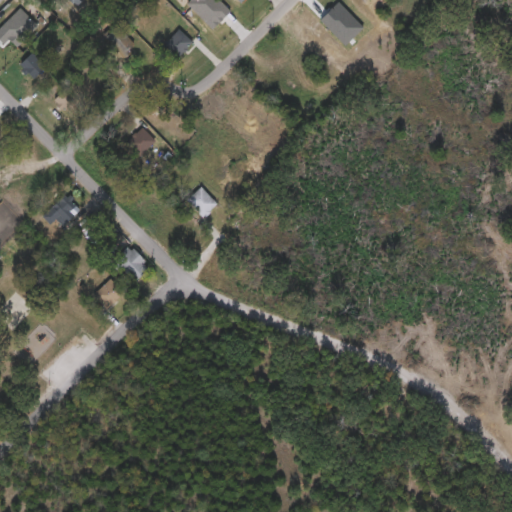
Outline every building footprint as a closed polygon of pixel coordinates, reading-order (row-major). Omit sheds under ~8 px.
[(105,39),(117,27),(137,47),(124,59),(105,39)] [(164,46),(179,30),(193,44),(177,59),(164,46)] [(20,66),(32,54),(45,68),(33,80),(20,66)] [(55,101),(66,90),(79,103),(67,114),(55,101)] [(140,158),(126,144),(142,128),(156,143),(140,158)] [(217,205),(203,219),(187,202),(201,188),(217,205)] [(77,204),(70,211),(75,215),(67,223),(60,216),(50,225),(42,218),(66,194),(77,204)] [(134,285),(112,263),(128,247),(150,268),(134,285)] [(125,294),(108,311),(93,296),(110,279),(125,294)]
